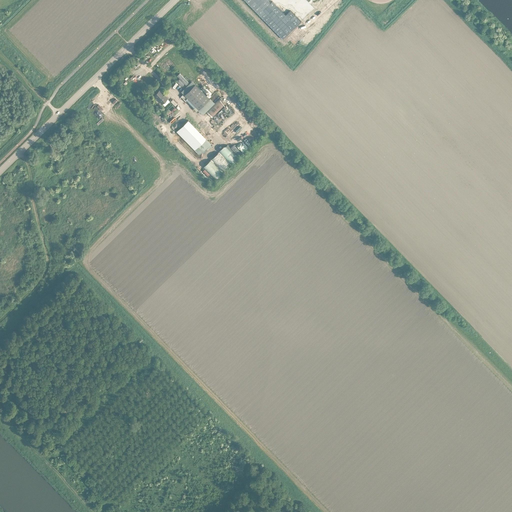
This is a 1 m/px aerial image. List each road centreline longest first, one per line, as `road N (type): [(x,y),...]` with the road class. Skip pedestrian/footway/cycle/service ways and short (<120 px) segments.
road 1 (tertiary): [(0,167),(173,0)]
road 2 (track): [(18,149),(28,167),(43,271),(0,312)]
road 3 (track): [(0,417),(91,511)]
